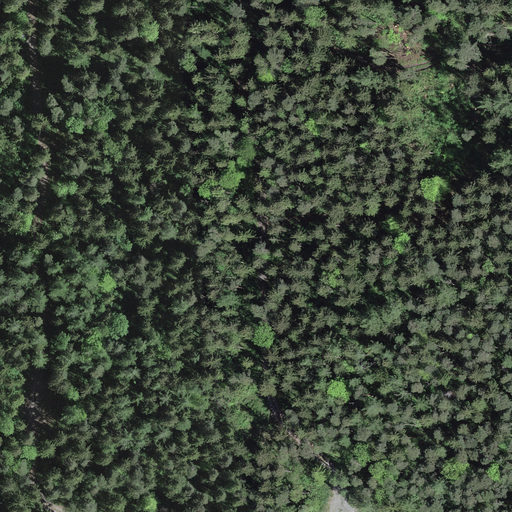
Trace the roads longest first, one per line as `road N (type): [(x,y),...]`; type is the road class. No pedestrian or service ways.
road 1 (track): [(30,0),(44,353),(35,483),(45,498),(75,511)]
road 2 (track): [(242,0),(246,80),(267,155),(271,381),(287,428),(327,472),(335,511)]
